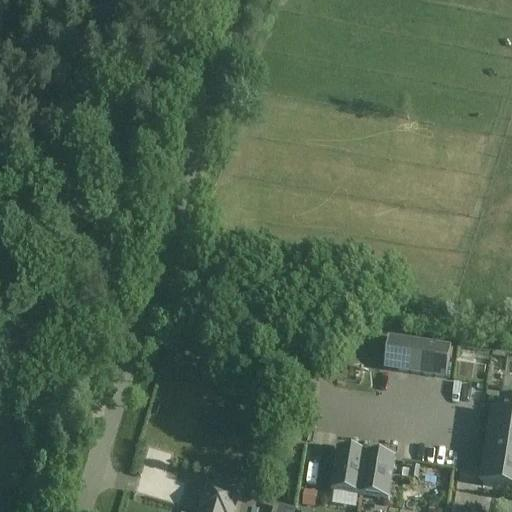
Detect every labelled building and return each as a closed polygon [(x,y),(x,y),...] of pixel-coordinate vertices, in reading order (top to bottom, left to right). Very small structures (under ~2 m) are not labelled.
[(396,372),(401,340),(388,339),(383,370),(396,372)] [(396,372),(408,374),(413,342),(401,340),(396,372)] [(426,344),(413,342),(408,374),(421,376),(426,344)] [(421,376),(433,378),(438,346),(426,344),(421,376)] [(446,380),(450,348),(438,346),(433,378),(446,380)] [(511,416),(495,414),(491,438),(511,441),(511,416)] [(487,462),(511,466),(511,441),(491,438),(487,462)] [(359,498),(366,455),(338,451),(331,493),(359,498)] [(359,498),(388,502),(395,460),(366,455),(359,498)] [(511,466),(487,462),(483,487),(511,491),(511,466)] [(231,511),(236,496),(210,489),(203,511),(231,511)]
